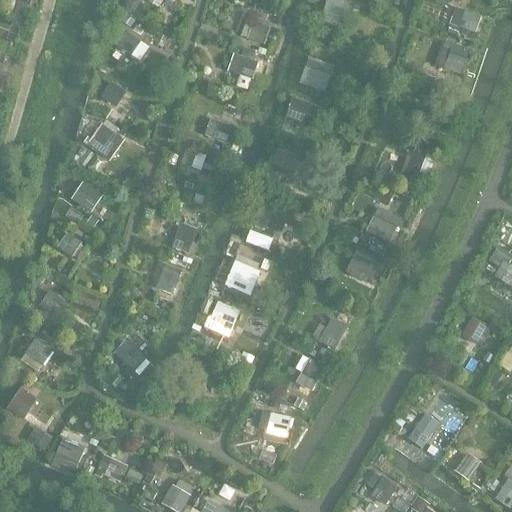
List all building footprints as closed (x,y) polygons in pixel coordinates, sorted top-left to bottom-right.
[(338,29),(345,4),(331,0),(327,0),(321,24),(338,29)] [(19,3),(15,14),(25,17),(28,6),(19,3)] [(25,17),(15,14),(11,27),(21,30),(25,17)] [(478,34),(483,20),(466,14),(462,29),(478,34)] [(264,46),(269,31),(253,26),(249,42),(264,46)] [(132,57),(141,43),(127,35),(118,48),(132,57)] [(461,77),(469,53),(453,47),(444,71),(461,77)] [(253,81),(258,65),(243,60),(238,76),(253,81)] [(325,95),(331,78),(306,69),(300,86),(325,95)] [(117,108),(126,95),(112,86),(103,99),(117,108)] [(313,131),(321,110),(294,101),(286,121),(313,131)] [(438,140),(444,123),(420,114),(414,131),(438,140)] [(229,146),(235,131),(219,125),(213,140),(229,146)] [(110,164),(125,142),(104,128),(89,149),(110,164)] [(424,171),(430,157),(414,151),(408,165),(424,171)] [(217,180),(222,165),(207,159),(201,174),(217,180)] [(281,189),(287,174),(271,168),(265,183),(281,189)] [(87,213),(103,190),(88,179),(72,202),(87,213)] [(267,231),(276,208),(259,202),(250,225),(267,231)] [(390,246),(397,230),(374,219),(366,235),(390,246)] [(188,255),(197,232),(181,226),(172,249),(188,255)] [(71,259),(80,246),(67,236),(57,249),(71,259)] [(510,287),(511,284),(511,270),(503,266),(507,260),(496,254),(490,264),(501,270),(496,279),(510,287)] [(375,277),(382,263),(366,255),(359,270),(375,277)] [(251,298),(261,274),(235,264),(225,288),(251,298)] [(172,297),(181,273),(165,267),(156,291),(172,297)] [(56,320),(65,307),(50,296),(41,309),(56,320)] [(228,340),(240,314),(218,305),(207,332),(228,340)] [(476,346),(487,329),(473,320),(463,338),(476,346)] [(335,353),(348,329),(333,321),(319,345),(335,353)] [(42,369),(53,354),(35,342),(25,356),(42,369)] [(128,382),(145,363),(126,344),(114,357),(128,369),(122,376),(128,382)] [(312,394),(325,369),(309,362),(296,386),(312,394)] [(204,393),(205,377),(189,375),(187,392),(204,393)] [(25,413),(34,401),(21,391),(12,404),(25,413)] [(287,437),(290,420),(262,414),(259,431),(287,437)] [(422,451),(434,434),(420,424),(408,441),(422,451)] [(42,437),(35,449),(45,455),(52,442),(42,437)] [(71,444),(66,457),(79,463),(85,450),(71,444)] [(470,484),(481,467),(467,457),(455,474),(470,484)] [(120,486),(128,470),(104,459),(95,479),(101,482),(103,478),(120,486)] [(509,511),(510,511),(511,509),(511,481),(510,480),(496,502),(509,511)] [(385,507),(397,490),(383,481),(372,498),(385,507)] [(186,508),(191,499),(172,488),(162,507),(170,511),(192,511),(186,508)] [(225,511),(208,503),(203,511),(225,511)]
